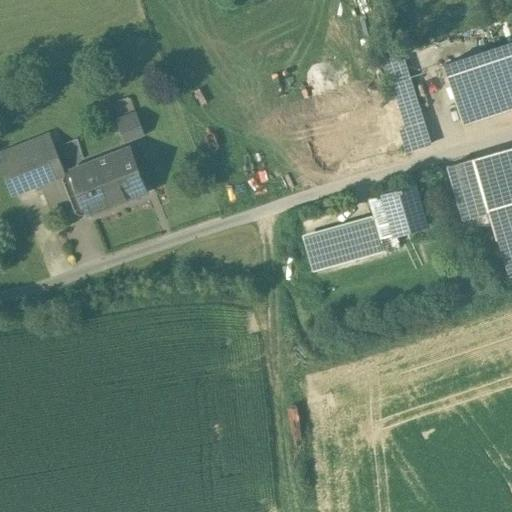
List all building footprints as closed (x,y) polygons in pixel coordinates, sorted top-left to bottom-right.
[(511,42),(444,65),(463,125),(511,108),(511,42)] [(401,54),(386,59),(393,83),(409,78),(401,54)] [(423,124),(409,78),(393,83),(408,129),(423,124)] [(135,112),(117,119),(125,142),(144,135),(135,112)] [(50,133),(22,144),(39,185),(65,174),(50,133)] [(22,144),(0,152),(0,166),(11,195),(39,185),(22,144)] [(129,149),(72,171),(89,213),(145,191),(129,149)] [(511,152),(476,163),(475,163),(488,209),(496,236),(497,237),(511,232),(511,152)] [(475,159),(447,167),(462,217),(488,209),(475,163),(476,163),(475,159)] [(402,189),(396,191),(397,192),(369,200),(381,239),(408,231),(409,232),(414,230),(414,229),(426,225),(415,186),(403,190),(402,189)] [(370,223),(317,239),(323,259),(377,243),(370,223)]
